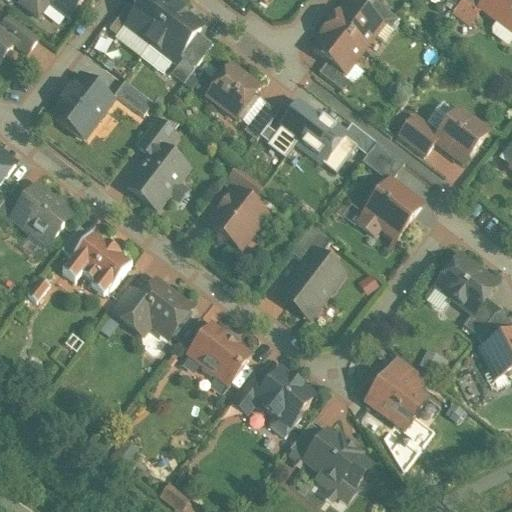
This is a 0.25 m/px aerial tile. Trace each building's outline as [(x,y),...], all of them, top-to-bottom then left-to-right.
[(24,0),(19,7),(38,21),(49,6),(68,21),(84,0),(24,0)] [(159,0),(150,0),(127,31),(151,49),(180,10),(174,5),(168,6),(159,0)] [(465,0),(442,0),(442,1),(457,12),(461,6),(465,0)] [(465,0),(461,6),(476,18),(481,12),(480,11),(488,0),(465,0)] [(511,0),(488,0),(480,11),(481,12),(499,25),(504,24),(511,30),(511,0)] [(398,22),(374,4),(365,16),(380,27),(385,26),(391,32),(398,22)] [(365,16),(350,5),(336,23),(335,22),(331,28),(364,54),(375,39),(374,34),(380,27),(365,16)] [(186,15),(180,10),(151,49),(174,67),(180,59),(197,37),(201,32),(187,21),(186,15)] [(39,42),(10,21),(0,34),(0,35),(15,47),(14,49),(27,58),(39,42)] [(364,54),(331,28),(326,34),(327,35),(313,53),(328,65),(342,76),(348,69),(353,68),(364,54)] [(0,35),(0,67),(14,49),(15,47),(0,35)] [(197,37),(180,59),(196,71),(213,49),(197,37)] [(342,76),(328,65),(319,77),(343,95),(350,86),(343,81),(342,76)] [(259,92),(231,70),(208,100),(237,122),(259,92)] [(81,80),(52,118),(84,143),(113,105),(81,80)] [(153,108),(124,86),(115,99),(143,121),(153,108)] [(265,107),(244,135),(256,145),(278,117),(265,107)] [(345,137),(318,117),(315,122),(298,110),(283,130),(300,142),(296,147),(323,167),(343,141),(346,138),(345,137)] [(488,137),(458,114),(438,140),(434,145),(436,146),(464,168),(488,137)] [(438,140),(415,122),(398,143),(423,162),(436,146),(434,145),(438,140)] [(177,141),(157,126),(155,125),(136,150),(150,160),(158,151),(165,156),(175,142),(177,141)] [(377,147),(352,128),(345,137),(346,138),(343,141),(367,160),(377,147)] [(377,147),(367,160),(362,166),(385,184),(391,176),(395,179),(393,181),(394,182),(404,168),(377,147)] [(150,160),(128,190),(127,191),(128,192),(155,213),(156,214),(187,173),(186,172),(165,156),(158,151),(150,160)] [(0,189),(15,169),(1,158),(1,156),(0,154),(0,189)] [(260,191),(236,172),(235,173),(236,173),(223,190),(233,197),(239,190),(242,192),(249,183),(260,191)] [(260,191),(249,183),(242,192),(252,200),(260,191)] [(417,206),(390,186),(364,219),(396,243),(414,220),(409,216),(417,206)] [(55,205),(36,190),(29,198),(17,189),(4,207),(17,219),(13,224),(32,239),(34,237),(50,250),(64,233),(61,231),(72,217),(64,212),(67,209),(58,202),(55,205)] [(239,198),(231,208),(226,204),(207,229),(235,251),(248,234),(253,238),(267,219),(239,198)] [(17,219),(4,207),(0,211),(0,221),(10,229),(13,224),(17,219)] [(313,230),(292,258),(304,268),(314,255),(320,260),(332,245),(313,230)] [(79,232),(62,255),(72,263),(89,240),(79,232)] [(104,247),(93,239),(93,238),(92,237),(89,240),(72,263),(69,266),(71,267),(62,278),(75,288),(82,278),(95,288),(91,293),(103,303),(108,296),(109,297),(132,268),(131,267),(130,268),(119,259),(120,257),(119,256),(107,247),(107,246),(106,245),(104,247)] [(304,268),(281,299),(311,322),(344,278),(320,260),(314,255),(304,268)] [(496,289),(460,261),(441,286),(452,295),(448,299),(473,318),(486,302),(496,289)] [(41,282),(27,300),(37,307),(50,290),(41,282)] [(191,314),(155,287),(142,305),(124,327),(142,341),(151,329),(169,343),(191,314)] [(127,294),(110,316),(124,327),(142,305),(127,294)] [(486,302),(473,318),(463,330),(477,341),(495,318),(501,315),(486,302)] [(495,318),(477,341),(483,352),(511,337),(511,335),(501,315),(495,318)] [(199,324),(180,350),(181,349),(191,357),(210,332),(199,324)] [(237,345),(230,339),(225,340),(211,330),(210,332),(191,357),(189,360),(202,370),(203,375),(210,381),(215,380),(228,390),(251,361),(238,350),(237,345)] [(511,337),(483,352),(481,353),(492,377),(501,372),(504,379),(508,381),(511,378),(511,337)] [(439,378),(446,363),(427,354),(420,370),(439,378)] [(427,386),(398,364),(390,376),(418,397),(427,386)] [(268,390),(255,407),(256,408),(276,423),(270,431),(285,442),(290,434),(291,435),(302,421),(301,416),(314,400),(280,374),(268,390)] [(418,397),(390,376),(366,407),(404,436),(427,404),(418,397)] [(253,378),(231,406),(247,419),(256,408),(255,407),(268,390),(253,378)] [(310,428),(290,454),(305,466),(324,440),(310,428)] [(338,445),(327,436),(324,440),(305,466),(322,479),(317,485),(331,496),(336,490),(341,483),(354,493),(362,482),(359,479),(368,468),(359,461),(361,459),(340,443),(338,445)]
